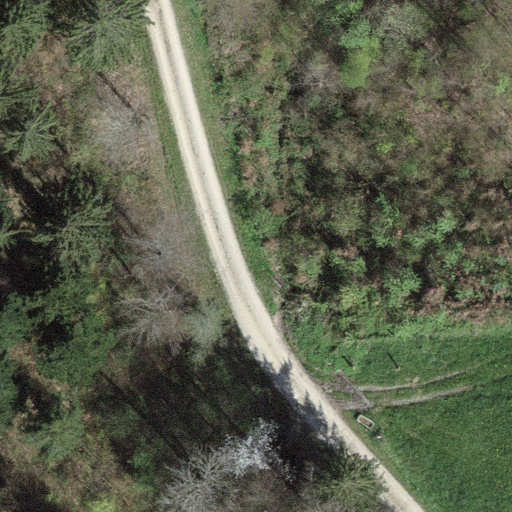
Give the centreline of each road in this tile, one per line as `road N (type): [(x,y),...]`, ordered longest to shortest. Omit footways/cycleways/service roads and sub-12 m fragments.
road 1 (track): [(410,511),(314,399),(231,259),(171,0)]
road 2 (track): [(511,363),(314,399)]
